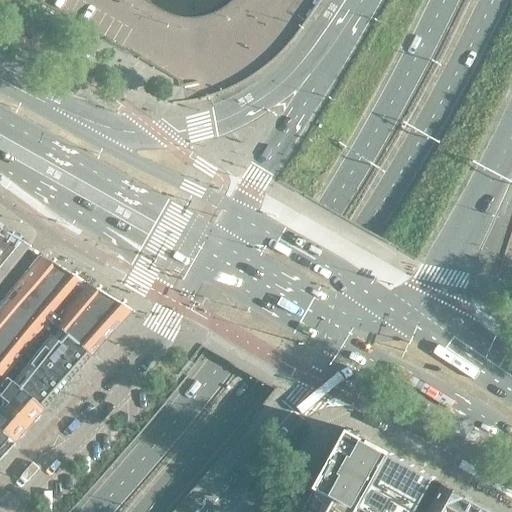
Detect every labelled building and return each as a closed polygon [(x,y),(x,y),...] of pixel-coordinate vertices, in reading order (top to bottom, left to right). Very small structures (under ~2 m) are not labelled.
[(0,259),(14,233),(9,230),(7,235),(2,232),(5,228),(0,225),(0,259)] [(0,278),(25,247),(26,246),(17,241),(19,236),(14,233),(0,259),(0,278)] [(0,378),(3,375),(49,319),(88,355),(89,355),(131,311),(52,264),(37,255),(0,300),(0,378)] [(75,368),(78,365),(79,364),(82,361),(83,360),(86,357),(88,355),(49,319),(3,375),(40,408),(42,406),(45,403),(45,402),(48,399),(49,398),(52,395),(53,394),(56,390),(57,389),(60,386),(60,385),(63,382),(64,381),(67,378),(68,377),(71,374),(72,373),(75,369),(75,368)] [(0,454),(10,443),(36,415),(41,409),(40,408),(3,375),(0,378),(0,454)] [(357,511),(390,453),(347,429),(336,448),(304,507),(301,511),(357,511)] [(415,511),(435,478),(390,453),(357,511),(415,511)] [(493,511),(467,497),(467,496),(445,484),(429,511),(493,511)]
